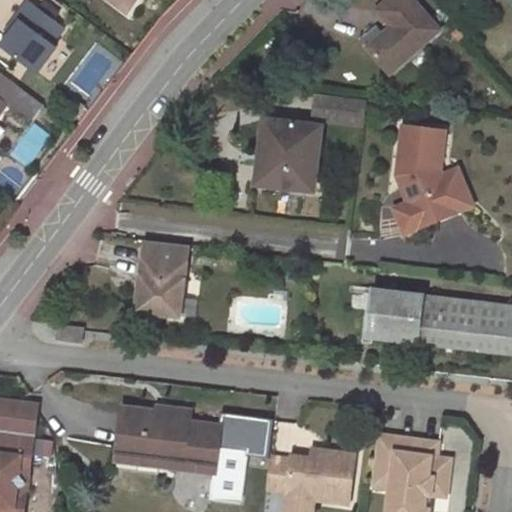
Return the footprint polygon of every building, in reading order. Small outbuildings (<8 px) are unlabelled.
[(28,0),(14,18),(19,22),(9,34),(3,43),(40,71),(57,47),(52,43),(64,27),(28,0)] [(111,0),(127,12),(136,0),(111,0)] [(391,73),(439,30),(412,0),(389,0),(378,10),(392,27),(368,48),(391,73)] [(19,22),(14,18),(4,31),(9,34),(19,22)] [(40,71),(3,43),(0,47),(0,49),(35,76),(40,71)] [(0,73),(0,98),(7,104),(29,121),(42,104),(0,73)] [(362,104),(325,100),(323,122),(359,126),(362,104)] [(322,126),(271,121),(267,163),(258,162),(255,183),(314,190),(322,126)] [(442,132),(399,127),(393,177),(398,188),(404,186),(409,198),(404,204),(415,230),(454,214),(447,195),(453,193),(445,174),(439,176),(437,171),(442,132)] [(455,170),(445,174),(453,193),(447,195),(454,214),(470,207),(455,170)] [(398,188),(404,204),(409,198),(404,186),(398,188)] [(401,236),(415,230),(404,204),(391,210),(401,236)] [(189,248),(145,243),(137,314),(180,319),(189,248)] [(511,304),(373,289),(368,340),(511,355),(511,304)] [(55,325),(53,342),(80,345),(82,328),(55,325)] [(0,511),(24,511),(25,510),(16,509),(18,491),(23,488),(24,478),(20,474),(22,456),(32,457),(38,411),(34,406),(4,402),(2,410),(0,409),(0,511)] [(156,405),(154,411),(153,418),(192,423),(194,409),(156,405)] [(153,418),(154,411),(124,407),(118,452),(162,457),(160,467),(215,474),(212,501),(240,504),(247,456),(271,460),(276,420),(218,412),(216,426),(192,423),(153,418)] [(392,490),(389,511),(430,511),(425,510),(427,495),(432,496),(439,444),(379,436),(375,472),(394,474),(392,490)] [(324,452),(313,450),(312,460),(323,461),(324,452)] [(162,457),(118,452),(117,461),(160,467),(162,457)] [(357,456),(324,452),(323,461),(312,460),(292,457),(292,460),(288,493),(287,496),(351,505),(357,456)] [(16,509),(25,510),(32,457),(22,456),(20,474),(24,478),(23,488),(18,491),(16,509)] [(292,460),(272,458),(268,491),(288,493),(292,460)] [(394,474),(375,472),(373,487),(392,490),(394,474)]
